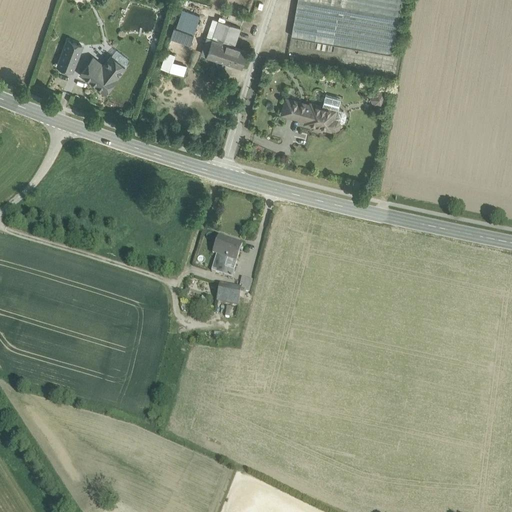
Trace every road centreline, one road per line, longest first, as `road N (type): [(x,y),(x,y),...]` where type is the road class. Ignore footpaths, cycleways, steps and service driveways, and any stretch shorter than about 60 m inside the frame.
road 1 (secondary): [(218,174),(511,245)]
road 2 (residential): [(218,174),(272,0)]
road 3 (secondary): [(64,122),(218,174)]
